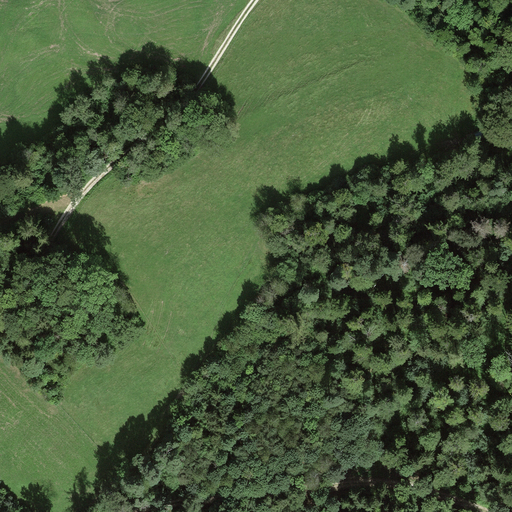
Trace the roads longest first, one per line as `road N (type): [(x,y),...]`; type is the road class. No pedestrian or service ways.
road 1 (track): [(511,191),(405,232),(286,293),(106,511)]
road 2 (track): [(0,286),(87,187),(185,99),(254,0)]
road 3 (track): [(136,511),(344,484),(391,484),(479,511)]
